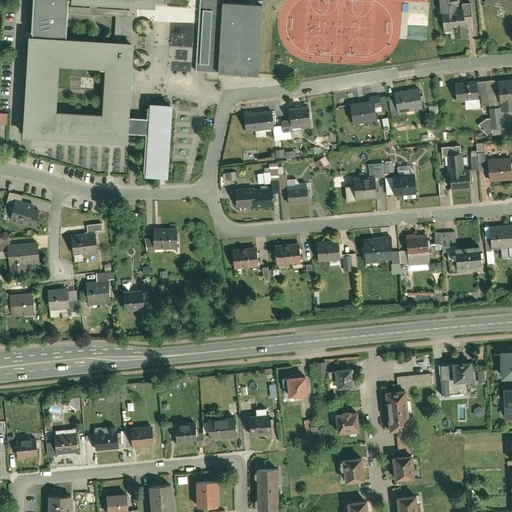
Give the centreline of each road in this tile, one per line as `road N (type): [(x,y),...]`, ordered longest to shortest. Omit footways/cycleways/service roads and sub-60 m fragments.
road 1 (primary): [(511,324),(0,372)]
road 2 (residential): [(208,192),(235,234),(511,210)]
road 3 (residential): [(18,511),(18,481),(238,459),(239,511)]
road 4 (residential): [(511,61),(235,97),(224,106)]
road 5 (residential): [(57,185),(128,197),(208,192)]
road 6 (residential): [(385,511),(370,373)]
